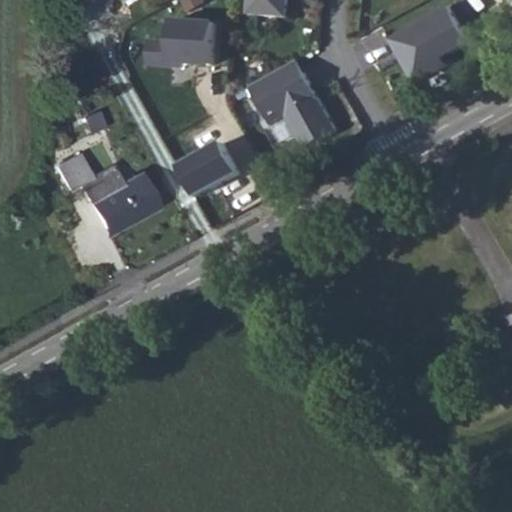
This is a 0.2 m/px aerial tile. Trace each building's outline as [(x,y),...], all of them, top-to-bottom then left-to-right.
[(287,0),(247,0),(246,14),(286,17),(287,5),(287,0)] [(438,57),(465,42),(444,5),(385,39),(410,83),(443,65),(438,57)] [(180,64),(205,66),(209,25),(163,20),(161,44),(146,42),(143,67),(180,70),(180,64)] [(323,51),(303,57),(312,83),(332,76),(323,51)] [(292,58),(243,81),(263,122),(278,115),(293,147),(327,131),(292,58)] [(98,111),(83,117),(90,133),(105,128),(98,111)] [(68,147),(58,113),(46,116),(49,125),(48,126),(55,151),(68,147)] [(197,202),(241,178),(221,141),(177,165),(197,202)] [(79,154),(56,167),(69,190),(81,184),(106,228),(119,221),(122,226),(157,206),(139,174),(122,183),(112,165),(92,176),(79,154)]
